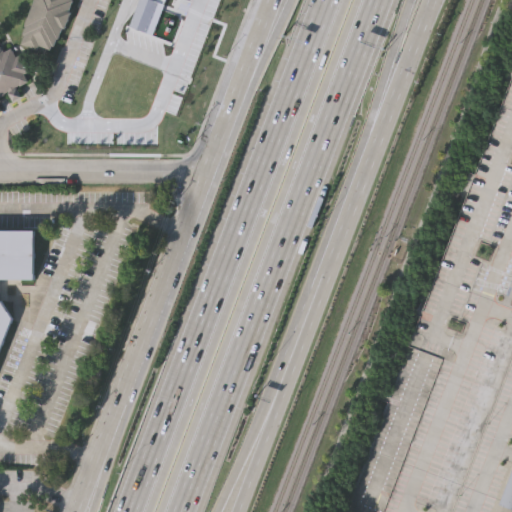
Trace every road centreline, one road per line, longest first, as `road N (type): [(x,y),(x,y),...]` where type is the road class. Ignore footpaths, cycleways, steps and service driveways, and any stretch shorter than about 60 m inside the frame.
road 1 (motorway): [(178,511),(377,0)]
road 2 (motorway): [(156,511),(354,0)]
road 3 (motorway): [(327,0),(129,511)]
road 4 (motorway): [(342,0),(145,511)]
road 5 (secondary): [(236,511),(431,0)]
road 6 (secondary): [(207,170),(112,417)]
road 7 (tertiary): [(207,170),(0,167)]
road 8 (secondary): [(289,0),(207,170)]
road 9 (secondary): [(272,0),(207,170)]
